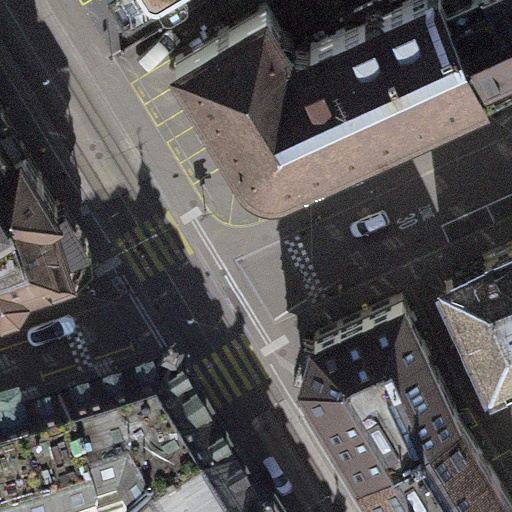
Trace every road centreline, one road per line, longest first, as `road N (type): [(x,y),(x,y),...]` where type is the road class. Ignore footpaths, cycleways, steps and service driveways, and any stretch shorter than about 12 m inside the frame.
road 1 (unclassified): [(2,0),(191,304)]
road 2 (residential): [(511,168),(191,304)]
road 3 (unclassified): [(191,304),(319,511)]
road 4 (residential): [(191,304),(0,370)]
